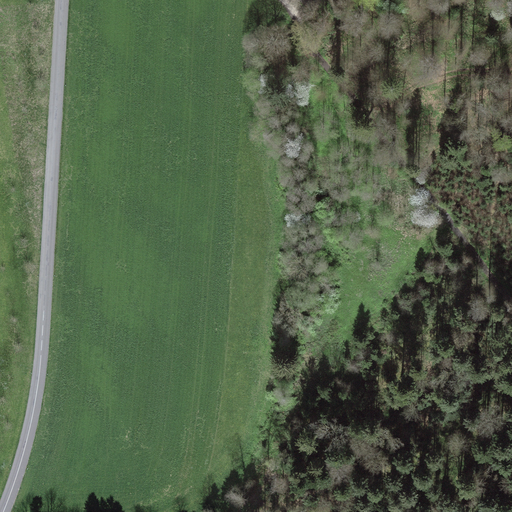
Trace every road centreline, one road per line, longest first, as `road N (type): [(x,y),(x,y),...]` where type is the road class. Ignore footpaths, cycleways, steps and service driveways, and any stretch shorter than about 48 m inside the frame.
road 1 (unclassified): [(59,0),(36,366),(19,466),(2,511)]
road 2 (track): [(279,0),(511,301)]
